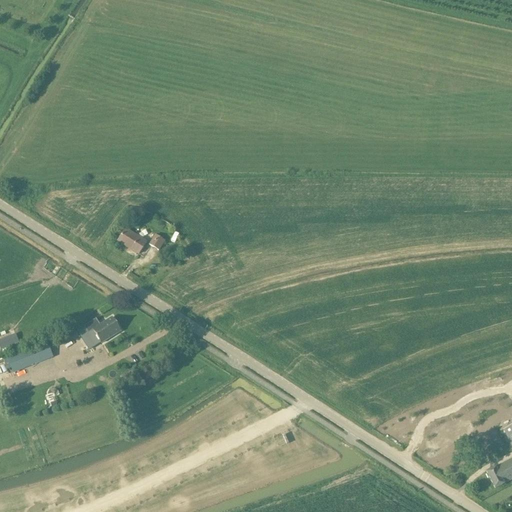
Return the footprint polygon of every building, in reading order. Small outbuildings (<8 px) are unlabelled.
[(125,229),(118,241),(132,251),(132,252),(137,255),(137,254),(139,255),(146,243),(125,229)] [(165,241),(155,235),(149,245),(159,251),(165,241)] [(100,326),(96,319),(77,331),(81,338),(86,335),(92,345),(98,340),(101,344),(113,336),(121,331),(112,318),(100,326)] [(53,358),(47,343),(7,359),(13,375),(53,358)] [(511,426),(503,430),(511,447),(511,426)] [(511,480),(511,459),(511,460),(486,473),(495,490),(501,487),(511,480)]
